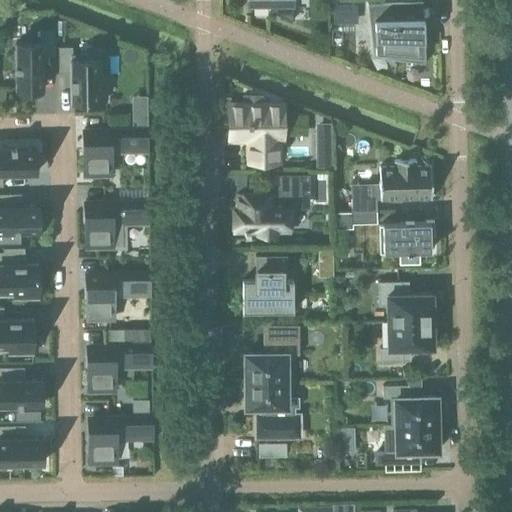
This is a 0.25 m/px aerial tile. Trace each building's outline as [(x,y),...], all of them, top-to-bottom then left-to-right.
[(247,0),(247,3),(269,3),(269,10),(268,9),(268,11),(293,20),(293,19),(292,18),(292,2),(293,2),(292,0),(247,0)] [(422,63),(425,63),(423,17),(403,17),(403,3),(422,3),(422,1),(367,2),(367,4),(374,4),(375,52),(422,55),(422,63)] [(40,30),(40,42),(15,42),(16,89),(43,88),(42,55),(54,55),(54,30),(40,30)] [(71,46),(58,46),(59,71),(71,71),(71,100),(106,99),(105,75),(99,75),(98,53),(72,54),(71,46)] [(229,139),(249,139),(249,147),(249,161),(278,161),(278,139),(283,139),(282,103),(261,103),(261,94),(243,94),(243,104),(229,104),(229,139)] [(133,121),(147,120),(146,112),(132,112),(133,121)] [(146,127),(84,128),(84,174),(111,174),(110,150),(146,150),(146,127)] [(2,173),(35,173),(35,147),(0,147),(0,185),(2,185),(2,173)] [(322,156),(317,157),(317,169),(322,169),(332,168),(331,156),(322,156)] [(380,180),(379,180),(379,182),(379,185),(380,185),(380,198),(380,199),(430,197),(430,198),(431,198),(430,164),(429,164),(429,165),(415,165),(415,160),(416,160),(415,159),(394,159),(394,160),(394,166),(381,166),(379,166),(380,180)] [(309,175),(277,175),(277,188),(272,188),(272,193),(238,193),(238,207),(234,207),(234,231),(244,230),(244,232),(249,232),(249,230),(290,230),(290,207),(295,207),(295,191),(309,191),(309,175)] [(379,182),(350,183),(351,211),(376,211),(376,198),(380,198),(380,185),(379,185),(379,182)] [(4,193),(0,193),(0,242),(21,243),(21,231),(38,231),(38,205),(21,205),(21,193),(4,193)] [(86,246),(124,246),(124,222),(148,221),(147,199),(100,199),(100,200),(85,200),(85,222),(86,246)] [(351,211),(335,211),(335,228),(353,228),(352,223),(377,222),(376,219),(376,211),(351,211)] [(430,221),(382,222),(383,251),(399,251),(399,264),(420,263),(419,250),(431,250),(430,221)] [(318,248),(318,263),(333,263),(333,248),(318,248)] [(14,298),(38,297),(37,262),(3,263),(3,251),(0,251),(0,291),(14,291),(14,298)] [(255,255),(255,279),(242,279),(242,311),(293,310),(293,279),(287,279),(287,255),(255,255)] [(148,270),(86,272),(87,318),(113,318),(113,294),(149,293),(148,270)] [(387,321),(436,320),(436,305),(432,305),(432,292),(401,293),(401,281),(378,281),(378,304),(387,304),(387,321)] [(3,318),(3,306),(0,306),(0,346),(9,346),(9,353),(32,352),(32,318),(3,318)] [(436,320),(387,321),(388,347),(379,347),(379,361),(402,360),(402,348),(433,347),(432,335),(437,335),(436,320)] [(107,329),(107,341),(123,341),(123,329),(107,329)] [(268,352),(245,353),(245,380),(287,380),(294,380),(294,354),(298,354),(298,340),(268,340),(268,352)] [(150,365),(150,342),(87,343),(88,390),(114,389),(114,366),(150,365)] [(0,404),(41,404),(41,378),(7,378),(7,367),(0,366),(0,404)] [(287,380),(245,380),(245,407),(262,407),(262,414),(256,414),(256,436),(286,436),(286,435),(299,435),(299,418),(299,414),(292,414),(292,407),(299,407),(299,396),(287,396),(287,380)] [(390,397),(390,423),(437,422),(436,396),(409,396),(408,384),(382,385),(383,397),(390,397)] [(148,410),(148,398),(132,399),(132,411),(148,410)] [(151,437),(151,414),(89,415),(89,462),(116,461),(115,438),(151,437)] [(384,449),(374,450),(374,464),(384,463),(410,463),(410,451),(438,450),(437,422),(390,423),(383,423),(384,449)] [(8,425),(0,425),(0,463),(42,463),(42,436),(8,437),(8,425)]
